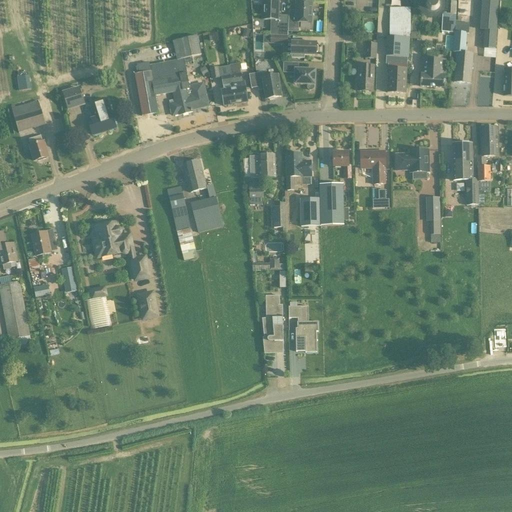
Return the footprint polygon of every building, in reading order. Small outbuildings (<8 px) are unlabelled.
[(278,21),(279,1),(263,0),(262,21),(278,21)] [(432,15),(436,15),(439,13),(441,10),(441,6),(441,3),(438,0),(426,0),(424,3),(423,6),(424,10),(426,13),(429,15),(432,15)] [(441,33),(454,33),(455,23),(456,14),(456,2),(455,2),(455,0),(445,0),(445,2),(444,14),(442,14),(441,32),(441,33)] [(484,31),(483,49),(495,50),(496,32),(498,0),(493,0),(481,0),(479,31),(484,31)] [(288,23),(288,33),(298,33),(299,23),(311,24),(312,2),(296,1),(296,10),(289,11),(288,23)] [(410,37),(410,8),(390,8),(391,37),(410,37)] [(278,23),(277,36),(288,36),(288,33),(288,23),(278,23)] [(454,33),(453,46),(452,53),(455,53),(454,83),(456,83),(471,84),(474,54),(467,53),(467,48),(466,48),(466,35),(468,35),(469,23),(455,23),(454,33)] [(264,35),(264,44),(271,44),(285,44),(285,59),(304,59),(304,56),(316,56),(316,54),(317,54),(318,47),(316,46),(316,44),(292,43),(288,43),(288,36),(277,36),(271,36),(264,35)] [(206,94),(204,83),(189,87),(184,60),(201,56),(197,37),(187,38),(173,42),(177,61),(150,66),(149,64),(149,63),(137,65),(136,68),(137,74),(134,75),(141,114),(142,117),(158,114),(155,97),(173,94),(174,102),(169,104),(172,118),(180,116),(192,113),(193,112),(210,108),(206,94)] [(386,64),(388,65),(387,93),(405,94),(406,71),(407,58),(409,58),(410,39),(386,38),(385,57),(386,57),(386,64)] [(376,60),(377,45),(365,44),(364,59),(376,60)] [(421,90),(445,91),(446,61),(423,60),(421,90)] [(229,66),(231,75),(235,105),(247,103),(245,86),(244,87),(243,82),(242,82),(240,74),(239,64),(229,66)] [(315,86),(315,71),(298,70),(298,64),(284,64),(283,73),(295,73),(295,85),(307,85),(307,88),(308,90),(309,91),(312,91),(313,90),(314,88),(314,86),(315,86)] [(374,93),(374,67),(359,66),(358,93),(374,93)] [(211,80),(220,78),(218,68),(209,69),(211,80)] [(27,75),(27,72),(17,73),(18,77),(16,77),(18,92),(31,90),(29,76),(28,76),(28,75),(27,75)] [(262,73),(256,74),(258,88),(264,87),(266,99),(268,99),(270,100),(273,100),(275,98),(281,97),(278,75),(263,78),(262,73)] [(255,88),(258,88),(256,74),(249,75),(251,89),(255,88)] [(223,107),(235,105),(231,75),(221,77),(223,90),(221,91),(223,107)] [(85,105),(84,102),(81,94),(79,87),(61,92),(67,110),(85,105)] [(45,125),(38,101),(15,108),(14,105),(11,106),(18,133),(45,125)] [(116,129),(111,113),(107,101),(90,106),(94,119),(89,120),(94,136),(116,129)] [(477,158),(478,169),(478,193),(489,193),(489,183),(490,183),(490,167),(485,167),(485,158),(498,158),(497,129),(481,129),(481,156),(479,156),(479,158),(477,158)] [(49,157),(44,141),(43,141),(41,137),(29,140),(30,146),(29,146),(34,162),(41,160),(43,160),(45,160),(46,158),(49,157)] [(462,181),(461,145),(451,145),(452,182),(462,181)] [(472,145),(461,145),(462,181),(465,181),(465,189),(466,189),(466,194),(465,194),(466,207),(478,206),(478,193),(478,169),(472,169),(472,145)] [(419,150),(418,151),(415,151),(415,152),(416,152),(416,154),(415,154),(413,155),(412,155),(411,155),(395,155),(396,171),(411,171),(411,173),(428,173),(427,151),(425,151),(423,149),(419,150)] [(386,185),(385,152),(360,153),(361,170),(373,169),(373,186),(386,185)] [(343,180),(351,179),(351,166),(348,166),(348,153),(333,153),(333,167),(343,167),(343,180)] [(302,154),(285,154),(287,191),(295,191),(294,179),(301,179),(301,185),(312,185),(312,178),(311,161),(306,161),(306,160),(302,160),(302,154)] [(274,156),(258,156),(258,157),(250,157),(250,178),(259,178),(259,179),(275,179),(274,156)] [(198,234),(223,227),(216,198),(215,198),(212,185),(206,187),(199,161),(183,165),(190,193),(207,189),(210,199),(190,204),(198,234)] [(263,183),(249,184),(250,206),(254,206),(254,199),(264,199),(263,183)] [(319,186),(320,199),(320,227),(344,227),(343,186),(319,186)] [(167,190),(179,254),(193,251),(188,229),(187,229),(180,188),(167,190)] [(439,198),(426,198),(426,222),(430,222),(430,236),(440,235),(439,198)] [(320,199),(300,200),(300,228),(320,227),(320,199)] [(286,228),(285,203),(279,203),(279,207),(270,208),(271,229),(286,228)] [(100,225),(99,227),(96,227),(98,238),(96,239),(94,242),(97,253),(111,250),(112,255),(122,254),(121,251),(131,250),(132,249),(129,236),(119,238),(118,236),(120,235),(121,233),(121,231),(119,229),(117,229),(116,226),(113,224),(106,225),(104,224),(100,225)] [(47,232),(32,236),(36,256),(51,253),(51,251),(57,250),(53,235),(47,236),(47,232)] [(9,263),(17,262),(13,244),(6,245),(3,233),(0,233),(0,262),(1,266),(3,265),(4,270),(11,269),(9,263)] [(134,260),(133,260),(137,281),(149,278),(145,258),(134,260)] [(279,259),(269,259),(270,271),(280,271),(286,271),(286,265),(279,265),(279,259)] [(27,263),(30,274),(40,272),(38,260),(27,263)] [(320,273),(319,264),(305,265),(306,274),(314,273),(314,279),(320,279),(320,273)] [(62,269),(67,293),(77,291),(72,267),(62,269)] [(0,285),(0,292),(9,340),(29,336),(19,282),(0,285)] [(91,300),(87,300),(94,329),(110,326),(104,298),(108,298),(105,286),(89,290),(91,300)] [(157,318),(152,294),(140,296),(145,320),(157,318)] [(277,298),(268,298),(268,321),(262,322),(265,353),(277,353),(277,342),(283,342),(282,306),(278,306),(277,298)] [(301,308),(288,308),(288,319),(301,319),(301,308)] [(298,329),(296,329),(296,352),(306,352),(306,347),(317,347),(316,332),(318,332),(318,322),(297,323),(298,329)] [(503,330),(494,330),(493,348),(502,348),(503,330)]
